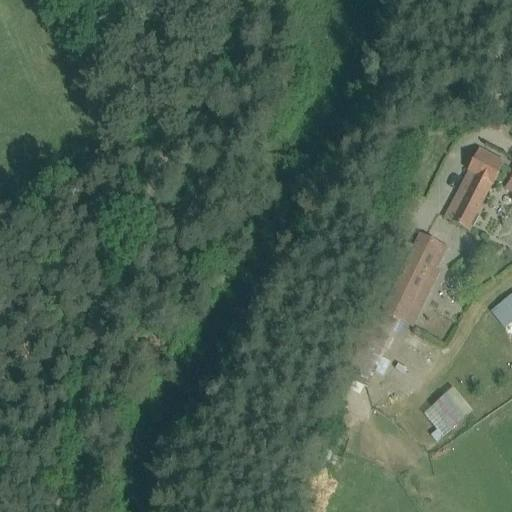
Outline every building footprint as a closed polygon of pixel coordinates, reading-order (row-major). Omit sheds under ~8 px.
[(479,153),(445,218),(471,231),(482,209),(480,207),(502,165),(479,153)] [(398,261),(375,310),(399,321),(414,289),(419,291),(441,244),(420,234),(406,265),(398,261)] [(500,338),(511,328),(511,303),(488,322),(500,338)] [(435,415),(458,438),(472,424),(448,401),(435,415)] [(337,472),(350,475),(359,430),(346,427),(337,472)]
